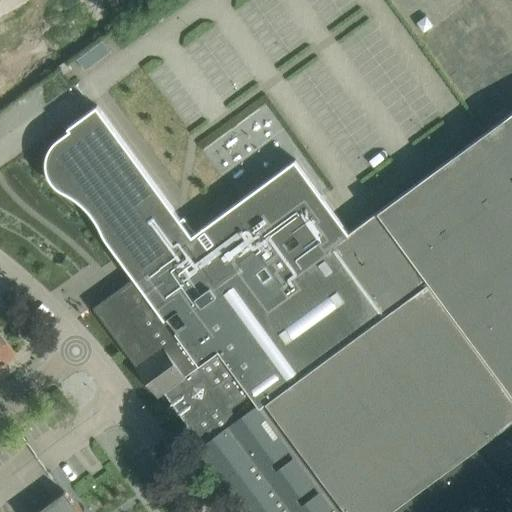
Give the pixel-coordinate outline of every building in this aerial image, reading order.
[(0,24),(0,63),(39,28),(19,7),(0,24)] [(102,38),(74,57),(84,72),(112,53),(102,38)] [(511,111),(349,232),(326,201),(328,199),(299,159),(196,235),(102,108),(44,151),(114,247),(121,242),(143,271),(94,307),(159,394),(162,392),(186,425),(183,428),(184,429),(224,400),(221,396),(239,383),(259,410),(266,405),(344,511),(454,511),(499,479),(481,455),(511,432),(511,111)] [(0,334),(0,364),(14,354),(0,334)] [(80,511),(65,491),(44,506),(36,511),(80,511)]
